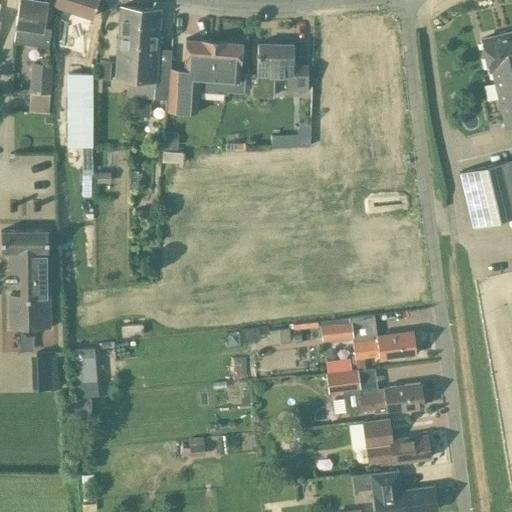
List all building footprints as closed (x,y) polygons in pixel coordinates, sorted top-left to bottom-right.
[(47,3),(27,0),(19,0),(15,27),(16,27),(13,42),(48,47),(51,29),(42,28),(47,3)] [(56,46),(79,51),(84,29),(90,30),(92,18),(98,0),(54,0),(53,5),(65,9),(56,46)] [(126,97),(134,97),(138,9),(138,8),(120,7),(115,80),(127,81),(126,97)] [(134,97),(168,100),(170,78),(155,77),(160,10),(138,8),(138,9),(134,97)] [(367,30),(350,30),(350,44),(354,44),(354,67),(390,67),(390,43),(367,43),(367,30)] [(491,71),(505,129),(511,126),(511,31),(480,39),(488,72),(491,71)] [(239,80),(242,43),(185,39),(183,66),(171,65),(170,78),(168,100),(167,110),(196,112),(198,86),(203,86),(204,78),(239,80)] [(286,91),(307,91),(308,65),(293,64),(294,45),(257,44),(257,76),(273,76),(287,77),(286,91)] [(29,92),(51,93),(53,64),(31,63),(29,92)] [(390,67),(354,67),(354,89),(390,89),(390,67)] [(90,142),(90,70),(66,70),(66,142),(90,142)] [(273,76),(257,76),(256,85),(252,85),(252,96),(272,96),(273,76)] [(390,89),(354,89),(354,112),(390,112),(390,89)] [(341,135),(341,148),(362,148),(362,136),(390,136),(390,112),(354,112),(354,135),(341,135)] [(298,122),(298,146),(311,145),(311,123),(298,122)] [(458,173),(472,228),(511,218),(511,163),(511,160),(458,173)] [(0,233),(1,233),(1,250),(1,252),(3,252),(9,252),(9,269),(20,269),(20,295),(9,295),(10,328),(50,328),(49,248),(48,248),(47,232),(47,230),(45,230),(2,231),(0,231),(0,233)] [(319,322),(321,341),(352,337),(349,318),(319,322)] [(379,355),(379,359),(416,354),(413,331),(376,336),(377,340),(352,343),(354,358),(379,355)] [(71,350),(74,382),(101,380),(99,355),(84,357),(84,349),(71,350)] [(42,387),(60,387),(59,351),(41,352),(42,387)] [(325,361),(326,371),(351,369),(349,358),(325,361)] [(325,373),(327,393),(359,389),(356,369),(351,369),(326,371),(326,372),(325,373)] [(343,396),(344,413),(361,411),(361,412),(374,410),(374,412),(385,410),(386,411),(422,406),(419,383),(382,388),(383,391),(343,396)] [(428,457),(425,436),(392,441),(389,418),(361,422),(365,448),(361,447),(357,449),(355,452),(355,456),(356,460),(360,463),(364,463),(367,462),(368,464),(379,463),(379,464),(428,457)] [(204,456),(203,437),(189,438),(190,456),(204,456)] [(418,511),(436,510),(433,487),(400,492),(397,470),(371,473),(375,511),(418,511)]
